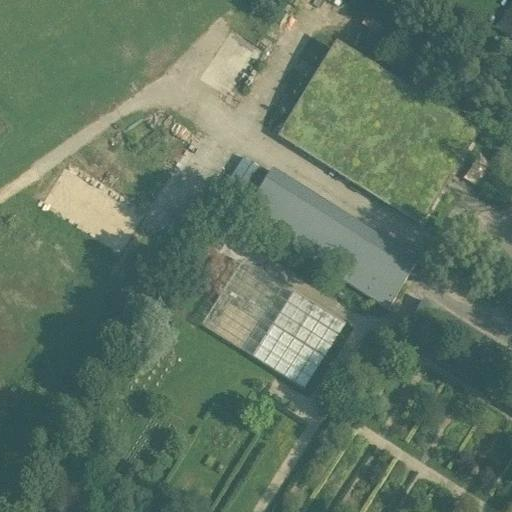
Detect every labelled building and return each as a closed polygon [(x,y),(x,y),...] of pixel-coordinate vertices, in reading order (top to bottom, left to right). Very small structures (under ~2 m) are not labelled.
[(419,109),(418,109),(332,55),(279,138),(418,225),(443,184),(446,187),(452,178),(448,176),(470,142),(452,130),(451,129),(451,128),(450,127),(450,126),(449,125),(449,124),(448,123),(448,122),(447,122),(447,121),(446,120),(445,119),(445,118),(444,118),(443,117),(443,116),(442,116),(441,115),(440,115),(440,114),(439,114),(438,113),(437,113),(436,112),(435,112),(434,111),(433,111),(432,110),(431,110),(430,110),(429,110),(428,109),(427,109),(426,109),(425,109),(424,109),(423,109),(422,109),(421,109),(420,109),(419,109)] [(394,249),(271,171),(240,220),(364,298),(387,312),(418,264),(394,249)] [(289,296),(265,332),(317,367),(342,332),(289,296)] [(497,344),(420,301),(410,320),(487,363),(497,344)] [(36,511),(50,499),(39,488),(26,502),(36,511)]
